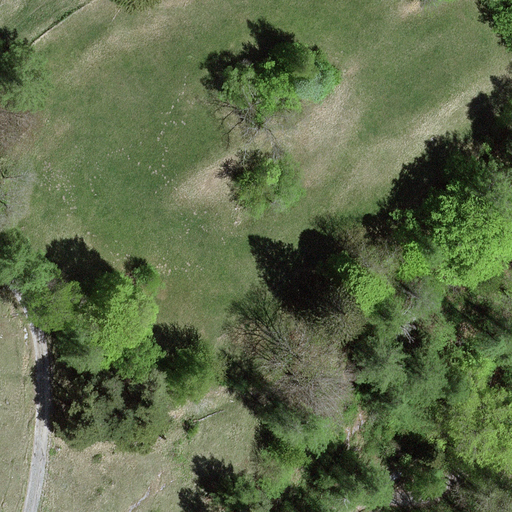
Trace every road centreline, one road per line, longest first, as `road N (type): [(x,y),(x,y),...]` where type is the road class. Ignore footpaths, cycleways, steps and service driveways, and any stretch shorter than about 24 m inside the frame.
road 1 (track): [(349,511),(377,495),(485,469),(501,358),(511,348)]
road 2 (track): [(0,266),(41,354),(37,490),(29,511)]
